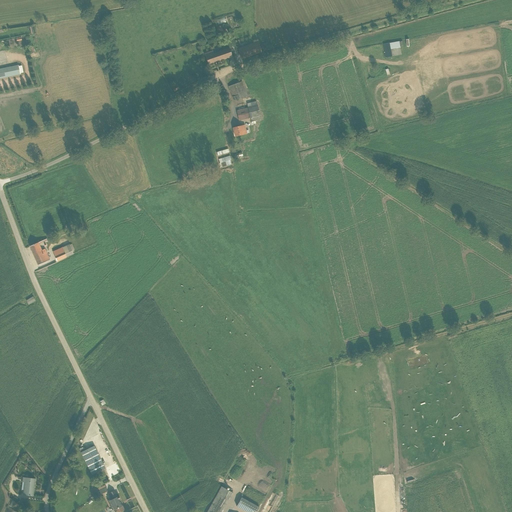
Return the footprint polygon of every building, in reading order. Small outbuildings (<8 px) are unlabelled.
[(261,52),(260,49),(258,41),(237,49),(242,59),(261,52)] [(399,41),(384,44),(386,57),(392,56),(391,49),(400,47),(399,41)] [(229,48),(205,56),(208,65),(232,57),(229,48)] [(18,65),(0,69),(0,78),(20,74),(18,65)] [(241,82),(228,87),(234,101),(247,97),(241,82)] [(258,115),(255,101),(243,104),(244,109),(235,111),(237,118),(248,116),(248,117),(258,115)] [(233,136),(247,133),(245,124),(231,128),(233,136)] [(36,265),(49,259),(44,249),(41,250),(37,242),(28,246),(36,265)] [(56,261),(70,255),(66,245),(52,251),(56,261)] [(33,296),(25,300),(28,305),(36,301),(33,296)] [(104,468),(94,446),(81,453),(91,475),(104,468)] [(35,479),(22,478),(22,482),(24,482),(23,495),(33,496),(35,479)] [(101,484),(95,487),(98,493),(104,490),(101,484)] [(222,511),(232,494),(220,488),(207,511),(222,511)] [(114,511),(119,511),(124,510),(117,497),(109,501),(114,511)] [(245,511),(257,511),(260,508),(242,499),(237,507),(245,511)]
